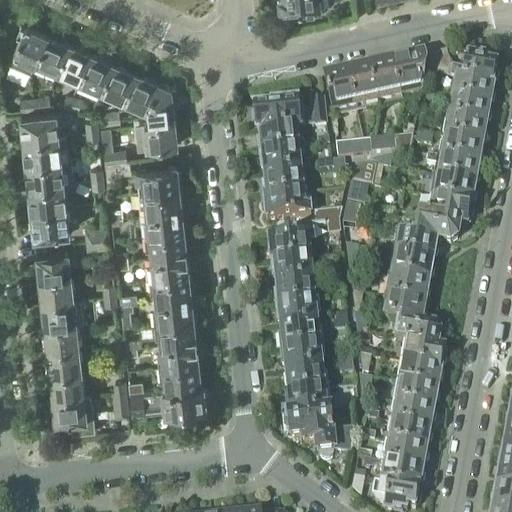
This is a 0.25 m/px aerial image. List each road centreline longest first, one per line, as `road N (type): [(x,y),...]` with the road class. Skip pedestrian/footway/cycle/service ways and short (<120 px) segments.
road 1 (residential): [(232,69),(211,92),(252,453)]
road 2 (residential): [(451,511),(511,191)]
road 3 (residential): [(511,11),(232,69)]
road 4 (residential): [(252,453),(20,485)]
road 5 (residential): [(215,47),(191,50),(79,0)]
